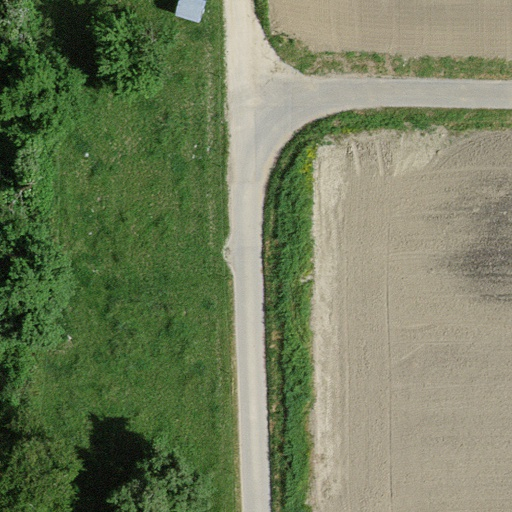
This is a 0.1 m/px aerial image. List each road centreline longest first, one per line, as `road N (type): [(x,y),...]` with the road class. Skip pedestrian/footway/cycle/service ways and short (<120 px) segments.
road 1 (residential): [(255,511),(240,0)]
road 2 (track): [(244,93),(511,94)]
